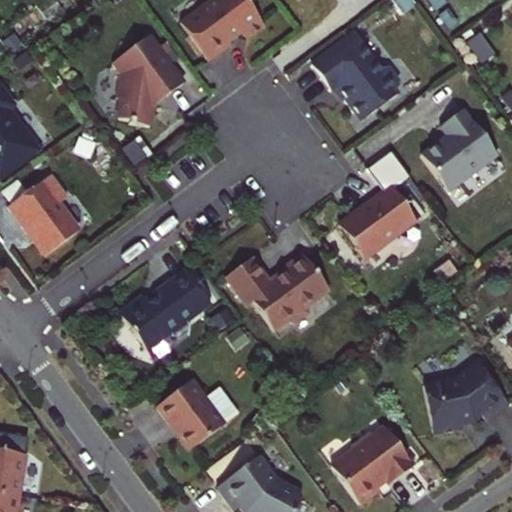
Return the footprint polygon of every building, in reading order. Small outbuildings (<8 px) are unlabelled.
[(247,39),(264,26),(247,3),(249,2),(247,0),(212,0),(179,24),(208,62),(242,33),(247,39)] [(324,85),(350,120),(386,93),(384,89),(387,81),(376,66),(367,67),(341,32),(299,64),(318,90),(324,85)] [(183,84),(147,37),(111,65),(118,75),(115,100),(120,101),(117,120),(149,128),(153,94),(166,97),(183,84)] [(0,88),(0,179),(38,151),(8,110),(13,106),(0,88)] [(446,138),(420,157),(448,194),(497,158),(463,112),(440,129),(446,138)] [(338,227),(363,261),(416,223),(394,193),(411,180),(390,152),(366,170),(383,194),(338,227)] [(10,207),(7,209),(23,231),(45,257),(78,233),(57,206),(67,199),(50,177),(28,193),(10,207)] [(0,193),(10,207),(28,193),(18,179),(0,193)] [(302,254),(270,283),(251,259),(225,279),(247,308),(252,304),(256,310),(273,332),(290,319),(295,321),(306,313),(306,307),(329,290),(302,254)] [(142,299),(119,317),(144,351),(168,333),(179,339),(186,334),(185,324),(210,306),(184,271),(154,294),(156,297),(146,304),(142,299)] [(252,304),(247,308),(251,314),(256,310),(252,304)] [(479,371),(475,365),(468,371),(472,377),(479,371)] [(468,371),(455,380),(422,386),(432,437),(463,431),(462,427),(481,419),(485,424),(507,406),(479,371),(472,377),(468,371)] [(193,380),(156,408),(169,425),(190,451),(222,427),(203,400),(206,398),(193,380)] [(203,400),(222,427),(237,416),(217,390),(206,398),(203,400)] [(330,468),(358,506),(377,491),(375,488),(385,481),(388,486),(412,468),(384,429),(351,450),(352,452),(330,468)] [(0,494),(18,497),(24,456),(0,452),(0,494)] [(258,458),(216,489),(232,511),(233,511),(239,508),(241,511),(293,511),(301,499),(299,493),(274,480),(258,458)] [(0,511),(15,511),(18,497),(0,494),(0,511)]
